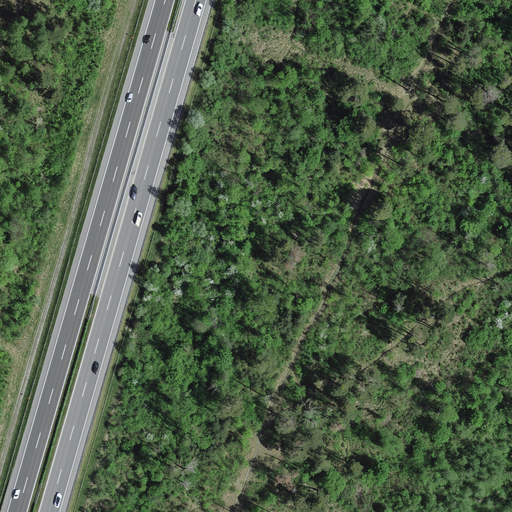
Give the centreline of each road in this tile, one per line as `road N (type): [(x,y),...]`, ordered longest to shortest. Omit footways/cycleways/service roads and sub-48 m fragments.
road 1 (motorway): [(49,511),(197,0)]
road 2 (motorway): [(166,0),(18,511)]
road 3 (track): [(0,463),(134,0)]
